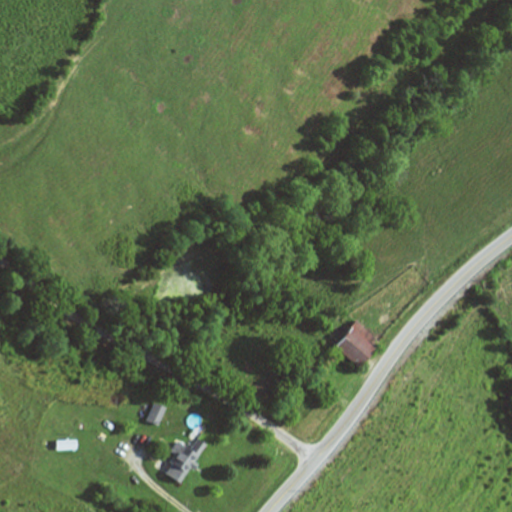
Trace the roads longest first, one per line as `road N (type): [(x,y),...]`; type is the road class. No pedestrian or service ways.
road 1 (residential): [(316,460),(74,317),(0,260)]
road 2 (secondary): [(270,511),(426,315),(511,236)]
